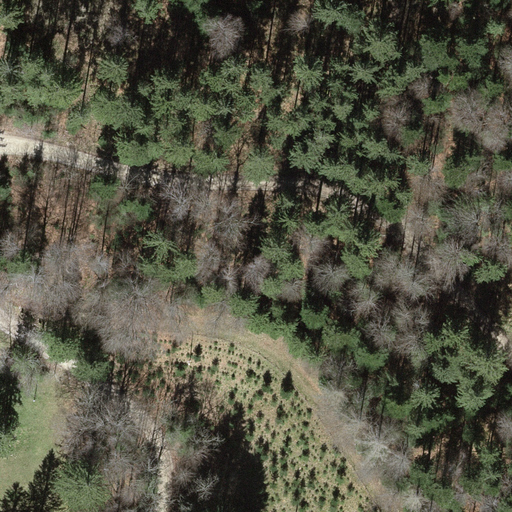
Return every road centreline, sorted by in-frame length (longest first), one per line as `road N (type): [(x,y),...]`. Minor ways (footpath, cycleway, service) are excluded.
road 1 (track): [(0,172),(273,177),(460,279),(511,429)]
road 2 (track): [(146,511),(146,471),(121,418),(93,390),(0,333)]
